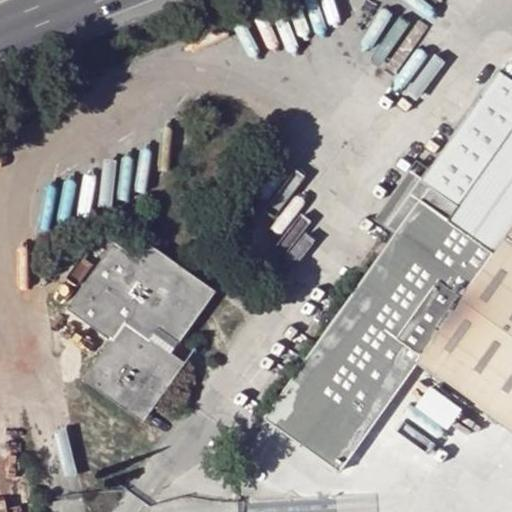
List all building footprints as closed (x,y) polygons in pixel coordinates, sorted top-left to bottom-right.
[(419,180),(410,172),(375,221),(393,234),(263,417),(339,472),(417,362),(511,429),(511,79),(498,69),(427,169),(419,180)] [(417,162),(410,172),(419,180),(427,169),(417,162)] [(137,268),(141,261),(115,243),(111,249),(137,268)] [(157,326),(176,338),(209,292),(149,251),(141,261),(137,268),(111,249),(68,307),(111,340),(84,377),(140,419),(181,362),(166,352),(148,338),(157,326)] [(166,352),(176,338),(157,326),(148,338),(166,352)] [(445,423),(460,402),(428,380),(413,401),(445,423)]
